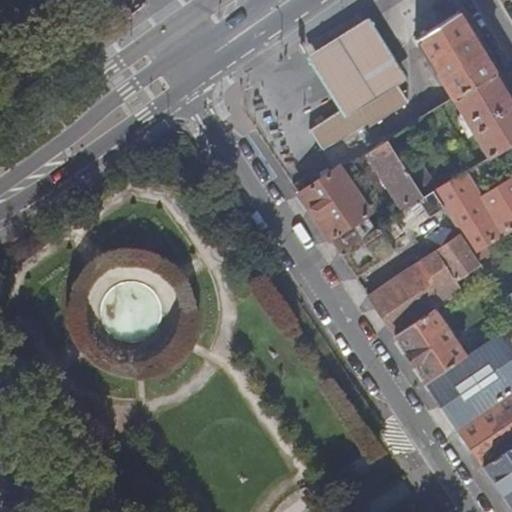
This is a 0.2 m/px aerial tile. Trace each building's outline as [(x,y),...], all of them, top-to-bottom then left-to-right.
[(494,73),(458,14),(416,41),(452,101),(494,73)] [(341,112),(393,79),(371,45),(360,26),(308,58),(319,77),(341,112)] [(511,102),(494,73),(452,101),(488,159),(511,144),(511,102)] [(341,112),(310,131),(322,150),(356,135),(369,127),(370,128),(408,105),(393,79),(341,112)] [(424,199),(388,143),(367,156),(394,198),(403,212),(424,199)] [(367,156),(342,173),(369,214),(394,198),(367,156)] [(465,173),(478,165),(473,156),(440,177),(445,185),(465,173)] [(339,168),(300,195),(341,255),(375,232),(365,217),(369,214),(342,173),(339,168)] [(433,193),(444,209),(461,235),(474,255),(511,232),(511,178),(481,198),(465,173),(445,185),(433,193)] [(375,232),(341,255),(356,278),(394,253),(389,246),(444,209),(433,193),(424,199),(403,212),(375,232)] [(232,234),(223,240),(224,242),(217,247),(216,253),(219,257),(225,258),(231,253),(234,256),(242,250),(232,234)] [(417,264),(368,297),(395,336),(433,310),(437,307),(466,288),(459,277),(475,267),(482,277),(486,274),(474,255),(461,235),(445,245),(442,240),(429,250),(428,251),(414,261),(417,264)] [(511,293),(503,299),(511,313),(511,293)] [(433,310),(452,338),(456,336),(437,307),(433,310)] [(433,310),(395,336),(426,382),(465,356),(452,338),(433,310)] [(511,392),(511,324),(465,356),(426,382),(457,429),(511,392)] [(511,392),(457,429),(484,468),(511,448),(511,392)] [(511,448),(484,468),(511,509),(511,448)]
